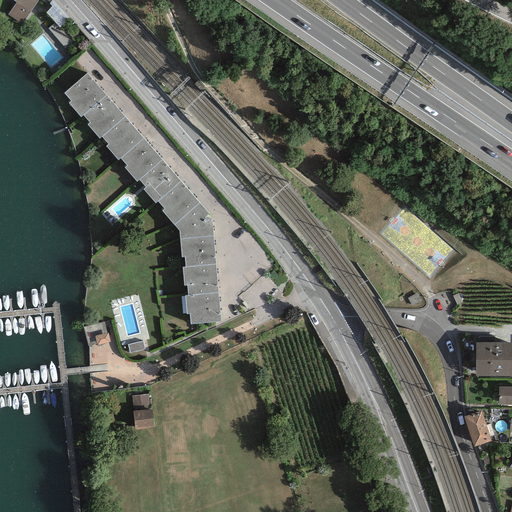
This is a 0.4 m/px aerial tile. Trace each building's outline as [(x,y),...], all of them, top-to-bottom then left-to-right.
[(13,0),(16,2),(8,15),(21,25),(38,1),(37,0),(13,0)] [(53,4),(45,15),(60,25),(68,14),(53,4)] [(190,313),(190,324),(220,321),(212,220),(207,220),(205,217),(209,213),(87,73),(64,93),(71,101),(69,103),(81,117),(83,115),(90,123),(87,125),(99,139),(102,137),(108,144),(106,147),(117,160),(120,158),(127,166),(125,168),(136,182),(139,179),(146,188),(144,189),(156,203),(158,201),(164,209),(162,211),(179,231),(182,257),(185,257),(185,267),(182,268),(184,286),(187,286),(188,295),(185,296),(187,314),(190,313)] [(107,333),(104,321),(82,327),(88,347),(96,344),(97,346),(111,342),(108,333),(107,333)] [(142,339),(128,343),(130,352),(145,348),(142,339)] [(511,342),(476,342),(476,376),(511,375),(511,342)] [(511,386),(498,386),(498,404),(511,404),(511,386)] [(132,393),(133,408),(151,407),(150,392),(132,393)] [(153,408),(134,409),(135,428),(154,427),(153,408)] [(463,417),(469,432),(486,427),(481,411),(463,417)] [(491,441),(486,427),(469,432),(474,447),(491,441)]
